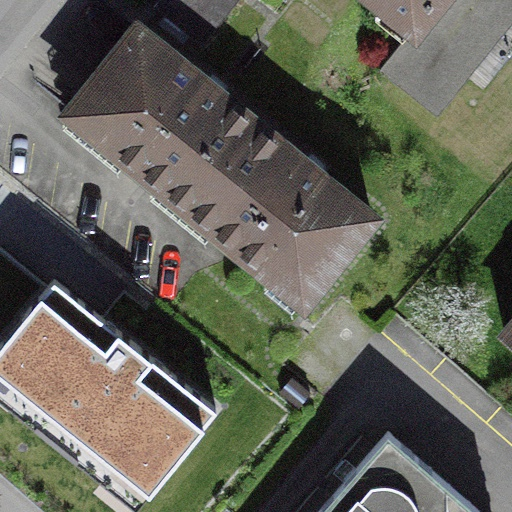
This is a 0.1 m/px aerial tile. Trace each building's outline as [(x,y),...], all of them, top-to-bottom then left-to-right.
[(236,0),(157,0),(154,5),(202,43),(236,0)] [(511,0),(378,0),(413,28),(380,68),(435,113),(511,20),(511,0)] [(254,120),(137,25),(69,109),(186,203),(254,120)] [(186,203),(303,297),(371,213),(254,120),(186,203)] [(0,302),(15,315),(50,273),(80,239),(49,213),(26,240),(0,217),(0,302)] [(50,273),(15,315),(0,332),(0,408),(18,424),(106,321),(50,273)] [(481,511),(387,431),(319,510),(322,511),(481,511)]
